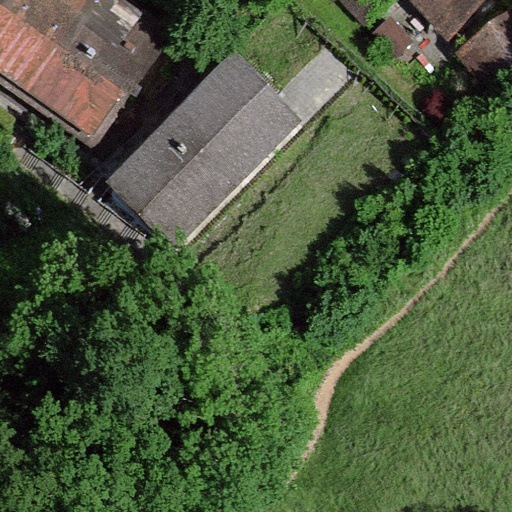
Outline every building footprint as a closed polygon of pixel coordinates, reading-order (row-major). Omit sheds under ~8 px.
[(69,43),(3,0),(0,0),(0,63),(95,130),(125,81),(69,43)] [(3,0),(69,43),(98,0),(3,0)] [(416,0),(447,34),(483,0),(416,0)] [(511,85),(511,24),(459,59),(487,102),(511,85)] [(168,255),(296,131),(237,70),(109,194),(168,255)]
